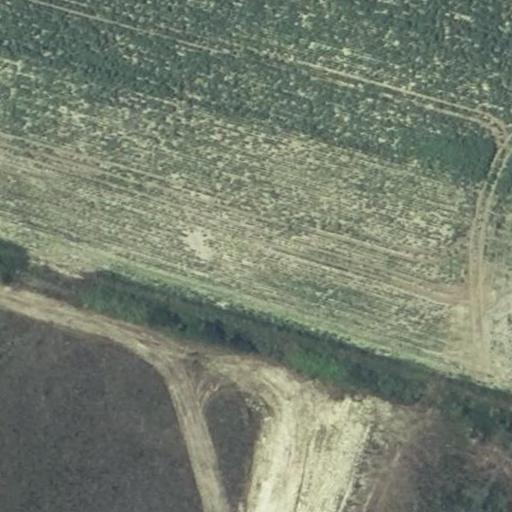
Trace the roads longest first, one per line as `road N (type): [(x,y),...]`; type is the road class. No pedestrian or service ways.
road 1 (unclassified): [(131,511),(349,465),(469,427),(501,359),(500,300),(379,0)]
road 2 (track): [(0,251),(511,400)]
